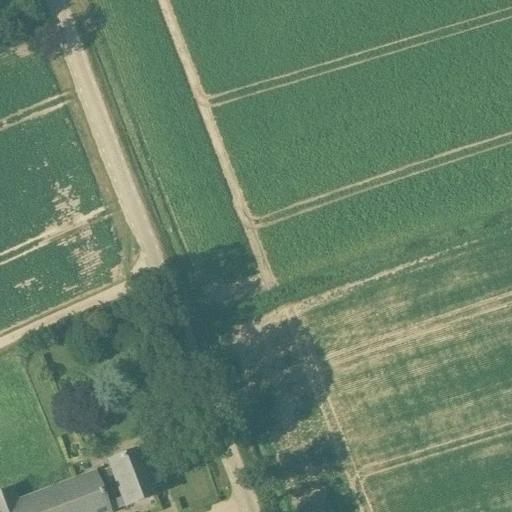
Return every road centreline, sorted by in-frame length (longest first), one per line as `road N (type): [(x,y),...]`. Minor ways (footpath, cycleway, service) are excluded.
road 1 (unclassified): [(254,511),(52,0)]
road 2 (track): [(0,342),(155,273)]
